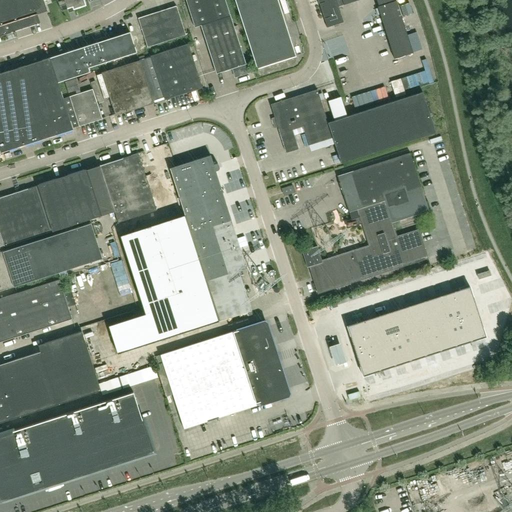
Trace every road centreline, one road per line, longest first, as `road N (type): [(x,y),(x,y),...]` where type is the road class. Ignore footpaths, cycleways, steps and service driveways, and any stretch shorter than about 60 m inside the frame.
road 1 (unclassified): [(344,446),(233,98)]
road 2 (unknown): [(270,214),(325,195),(330,172),(422,142),(433,149),(462,245)]
road 3 (unknown): [(0,503),(167,452),(172,442),(152,382)]
road 4 (unclassified): [(0,174),(233,98)]
road 5 (secondary): [(344,446),(126,511)]
road 6 (secondary): [(511,396),(344,446)]
road 7 (secondary): [(350,462),(511,406)]
road 8 (secondary): [(196,511),(350,462)]
road 9 (unclassified): [(233,98),(308,68),(312,40),(298,0)]
road 10 (unclassified): [(127,0),(68,32),(0,53)]
